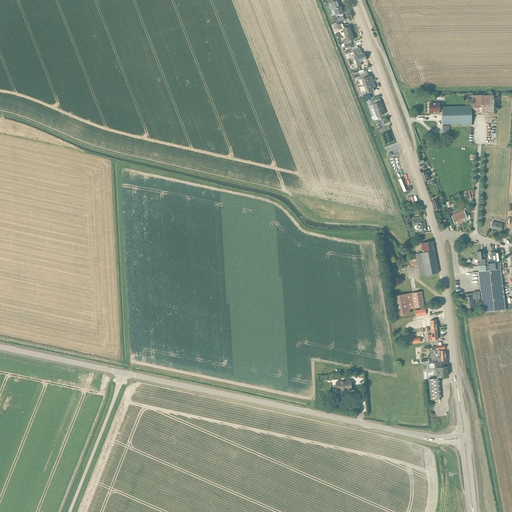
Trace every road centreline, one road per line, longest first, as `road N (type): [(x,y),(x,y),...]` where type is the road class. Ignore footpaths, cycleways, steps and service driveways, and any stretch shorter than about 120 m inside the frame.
road 1 (track): [(0,112),(96,148),(400,221),(315,0)]
road 2 (unclassified): [(463,437),(436,439),(121,373)]
road 3 (tertiary): [(352,0),(437,237)]
road 4 (track): [(454,364),(475,415),(493,511)]
road 5 (unclassified): [(69,511),(121,373)]
road 6 (tertiary): [(437,237),(456,383)]
road 7 (unclassified): [(121,373),(0,347)]
